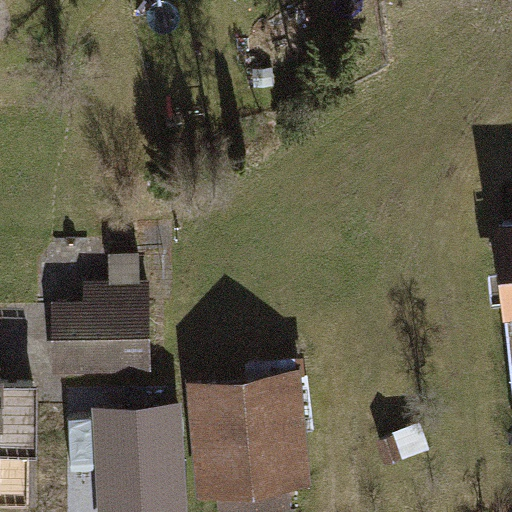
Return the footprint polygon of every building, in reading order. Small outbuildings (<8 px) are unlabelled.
[(174,40),(185,93),(202,89),(190,36),(174,40)] [(511,217),(487,220),(510,462),(511,461),(511,217)] [(47,298),(49,369),(144,366),(140,244),(101,246),(102,274),(72,275),(73,297),(47,298)] [(296,369),(187,379),(198,491),(214,490),(216,511),(263,511),(288,510),(285,483),(307,481),(296,369)] [(0,505),(29,505),(29,381),(0,381),(0,505)] [(189,511),(182,400),(90,406),(97,511),(189,511)] [(384,429),(367,439),(379,460),(397,450),(384,429)]
